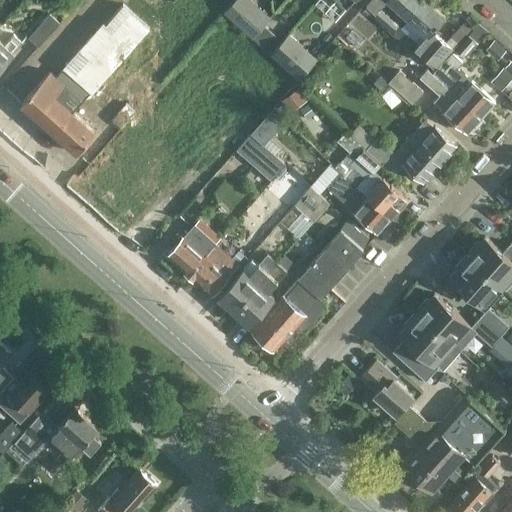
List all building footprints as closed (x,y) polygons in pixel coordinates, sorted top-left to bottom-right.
[(93,25),(115,0),(83,0),(76,9),(93,25)] [(109,39),(132,13),(127,8),(129,6),(121,0),(115,0),(93,25),(109,39)] [(232,0),(223,11),(252,37),(263,24),(270,16),(252,0),(232,0)] [(384,0),(387,0),(398,9),(393,14),(401,22),(420,0),(368,0),(365,4),(375,12),(384,0)] [(443,15),(426,0),(420,0),(401,22),(402,22),(406,17),(426,34),(415,47),(424,54),(421,58),(435,69),(432,72),(433,73),(445,59),(453,50),(431,29),(443,15)] [(125,53),(150,25),(139,16),(138,17),(132,13),(109,39),(125,53)] [(38,46),(59,22),(49,14),(28,37),(38,46)] [(392,33),(400,24),(396,20),(391,25),(387,21),(383,25),(392,33)] [(280,38),(263,24),(252,37),(269,51),(280,38)] [(150,25),(125,53),(143,69),(166,42),(160,37),(161,35),(150,25)] [(357,47),(364,40),(352,29),(345,37),(357,47)] [(280,38),(269,51),(296,75),(314,55),(287,30),(280,38)] [(219,47),(247,71),(263,54),(237,31),(231,37),(229,36),(219,47)] [(68,32),(62,39),(72,47),(77,41),(68,32)] [(0,39),(0,65),(22,41),(13,34),(4,44),(0,39)] [(497,59),(506,49),(493,38),(485,48),(497,59)] [(86,48),(77,41),(72,47),(80,55),(86,48)] [(60,43),(54,49),(64,58),(69,51),(60,43)] [(206,65),(232,88),(247,71),(219,47),(209,58),(211,59),(206,65)] [(79,60),(69,51),(64,58),(73,66),(79,60)] [(481,116),(495,100),(456,66),(454,68),(445,59),(433,73),(456,94),(481,116)] [(22,104),(47,76),(30,61),(7,87),(13,93),(11,94),(22,104)] [(110,70),(101,61),(95,68),(105,76),(110,70)] [(191,82),(217,105),(232,88),(206,65),(191,82)] [(501,90),(511,76),(511,73),(503,66),(491,81),(501,90)] [(481,116),(456,94),(433,73),(432,72),(427,68),(420,76),(439,94),(434,101),(443,109),(442,109),(468,132),(481,116)] [(412,103),(423,91),(399,69),(388,81),(412,103)] [(110,70),(105,76),(113,84),(119,78),(110,70)] [(96,86),(102,80),(92,71),(86,78),(96,86)] [(289,71),(281,81),(287,85),(295,76),(289,71)] [(381,90),(388,82),(379,74),(373,82),(381,90)] [(40,117),(63,91),(47,76),(22,104),(33,114),(35,112),(40,117)] [(102,80),(96,86),(105,94),(110,88),(102,80)] [(174,97),(202,122),(217,105),(191,82),(186,87),(184,86),(174,97)] [(291,110),(307,99),(298,86),(282,97),(291,110)] [(55,133),(79,105),(63,91),(40,117),(45,121),(44,123),(55,133)] [(202,122),(174,97),(164,108),(166,110),(161,116),(187,139),(202,122)] [(263,99),(255,108),(261,113),(269,104),(263,99)] [(307,118),(315,113),(307,102),(300,108),(307,118)] [(74,146),(97,120),(79,105),(55,133),(66,143),(67,141),(74,146)] [(255,108),(247,117),(252,123),(261,113),(255,108)] [(423,179),(456,144),(425,117),(395,151),(377,135),(376,136),(360,121),(349,133),(366,148),(381,160),(394,173),(404,162),(423,179)] [(153,121),(147,128),(156,136),(162,130),(153,121)] [(261,141),(268,133),(258,124),(251,132),(261,141)] [(382,176),(379,180),(378,179),(379,178),(371,171),(381,160),(366,148),(349,133),(345,129),(337,139),(350,151),(348,153),(354,158),(342,171),(392,215),(407,198),(382,176)] [(162,130),(156,136),(165,144),(171,138),(162,130)] [(250,132),(236,148),(271,179),(285,163),(250,132)] [(233,133),(225,142),(231,147),(239,138),(233,133)] [(225,142),(217,151),(223,156),(231,147),(225,142)] [(106,194),(130,166),(113,150),(89,177),(96,182),(94,184),(106,194)] [(185,150),(179,157),(189,165),(194,159),(185,150)] [(194,159),(189,165),(197,173),(203,166),(194,159)] [(392,215),(342,171),(342,172),(341,171),(333,164),(320,180),(328,187),(353,210),(377,232),(392,215)] [(123,206),(147,181),(130,166),(106,194),(116,204),(118,202),(123,206)] [(138,222),(162,195),(147,181),(123,206),(128,211),(127,213),(138,222)] [(312,187),(296,205),(313,221),(330,203),(312,187)] [(157,236),(180,210),(162,195),(138,222),(149,233),(150,231),(157,236)] [(167,254),(189,274),(217,244),(216,243),(221,237),(200,218),(167,254)] [(289,343),(297,334),(326,301),(321,297),(372,239),(350,220),(252,330),(274,349),(284,338),(289,343)] [(505,288),(511,280),(511,243),(510,242),(502,251),(485,235),(479,242),(477,240),(466,253),(501,285),(505,288)] [(217,244),(189,274),(212,294),(239,263),(217,244)] [(219,297),(234,311),(284,254),(280,250),(274,258),(269,254),(259,265),(252,259),(219,297)] [(501,285),(466,253),(454,266),(456,268),(455,269),(450,274),(484,304),(501,285)] [(284,254),(234,311),(250,325),(275,296),(270,292),(288,271),(287,270),(294,262),(284,254)] [(491,345),(509,325),(488,306),(471,325),(434,292),(429,299),(427,297),(415,310),(460,350),(476,331),(491,345)] [(460,350),(415,310),(404,323),(405,325),(400,331),(414,345),(401,359),(422,378),(435,364),(441,371),(443,369),(460,350)] [(0,390),(14,375),(1,363),(12,352),(0,341),(0,390)] [(376,358),(367,368),(361,376),(378,390),(374,394),(396,414),(413,395),(395,379),(397,377),(376,358)] [(31,369),(20,381),(14,375),(0,390),(0,403),(18,420),(26,411),(49,387),(31,369)] [(355,382),(347,376),(339,385),(347,391),(355,382)] [(441,419),(426,420),(463,454),(474,464),(505,429),(464,393),(441,419)] [(426,420),(424,419),(409,405),(395,421),(422,445),(407,462),(407,469),(428,488),(434,487),(463,454),(426,420)] [(73,407),(58,423),(42,409),(15,441),(32,456),(48,437),(70,457),(79,447),(89,456),(102,442),(92,434),(97,428),(73,407)] [(12,419),(0,432),(0,448),(4,451),(23,429),(12,419)] [(511,425),(506,432),(508,434),(501,442),(511,451),(511,425)] [(31,456),(15,441),(14,441),(6,450),(23,465),(31,456)] [(457,511),(472,511),(483,500),(485,502),(493,493),(491,491),(497,484),(487,476),(500,461),(492,454),(449,504),(457,511)] [(100,511),(132,511),(157,485),(139,468),(111,500),(108,497),(97,509),(100,511)]
